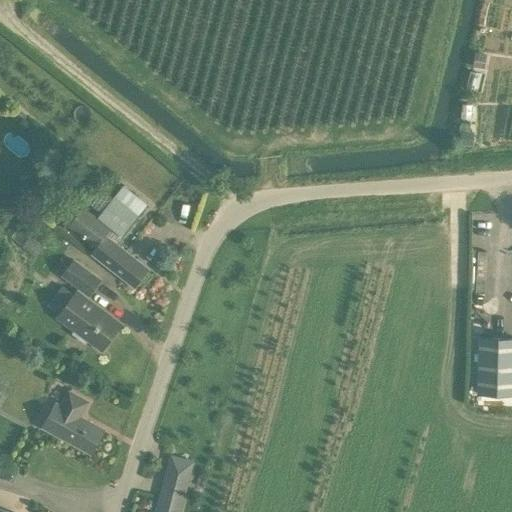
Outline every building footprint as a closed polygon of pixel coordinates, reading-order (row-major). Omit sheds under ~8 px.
[(473,133),(461,133),(461,147),(473,147),(473,133)] [(148,205),(123,185),(98,217),(84,207),(69,225),(98,247),(92,255),(134,287),(148,269),(116,243),(148,205)] [(30,237),(22,247),(35,258),(43,248),(30,237)] [(87,298),(100,279),(74,260),(62,275),(76,285),(79,287),(58,317),(74,330),(72,333),(85,343),(88,339),(102,350),(122,323),(87,298)] [(511,337),(480,336),(478,391),(511,393),(511,337)] [(44,427),(90,452),(102,429),(80,417),(88,402),(70,392),(62,406),(56,403),(44,427)] [(182,511),(192,475),(165,469),(153,511),(182,511)]
